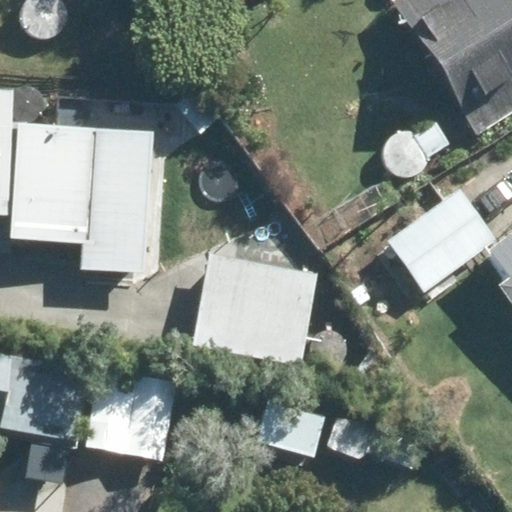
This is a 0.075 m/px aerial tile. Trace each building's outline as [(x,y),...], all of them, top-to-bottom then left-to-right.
[(511,0),(394,0),(391,2),(473,135),(511,110),(511,0)] [(2,124),(4,93),(0,92),(0,218),(5,219),(5,241),(87,245),(86,265),(122,267),(124,247),(140,248),(146,134),(2,124)] [(446,147),(431,125),(410,139),(425,161),(446,147)] [(368,138),(331,142),(332,155),(369,153),(368,138)] [(454,191),(384,243),(420,293),(492,241),(454,191)] [(511,229),(480,252),(502,283),(494,288),(511,312),(511,229)] [(313,278),(205,258),(188,351),(296,370),(313,278)] [(0,355),(0,436),(66,451),(84,374),(0,355)]
